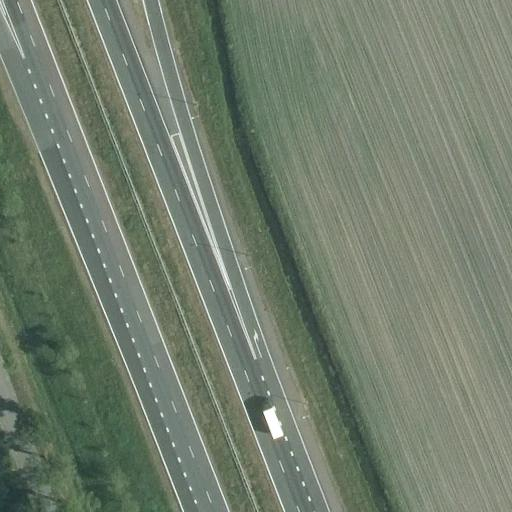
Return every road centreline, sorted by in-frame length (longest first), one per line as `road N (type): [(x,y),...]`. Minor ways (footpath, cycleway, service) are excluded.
road 1 (motorway): [(70,141),(213,511)]
road 2 (motorway): [(242,368),(101,0)]
road 3 (motorway): [(242,368),(226,256),(152,0)]
road 4 (motorway): [(298,511),(242,368)]
road 5 (motorway): [(15,0),(70,141)]
road 6 (tertiary): [(50,511),(0,381)]
road 7 (motorway): [(0,26),(70,141)]
